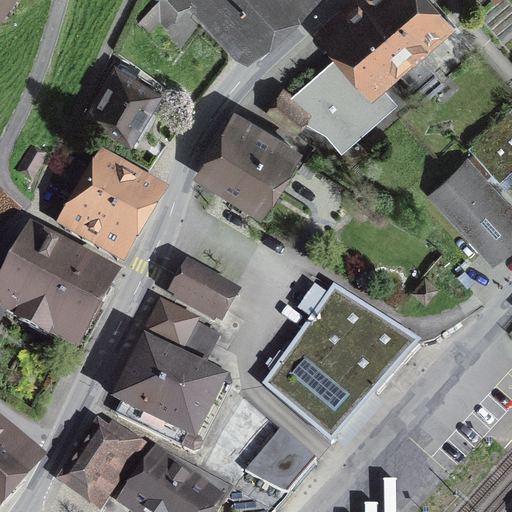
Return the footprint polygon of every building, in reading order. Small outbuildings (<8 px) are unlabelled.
[(153,0),(138,18),(149,29),(159,18),(166,25),(190,0),(153,0)] [(203,0),(243,42),(288,0),(203,0)] [(420,0),(364,0),(363,1),(404,49),(412,59),(398,71),(410,84),(406,87),(419,102),(443,81),(419,53),(428,46),(420,36),(438,20),(420,0)] [(371,78),(374,76),(404,49),(363,1),(329,30),(348,52),(354,59),(371,78)] [(342,58),(296,98),(309,108),(304,116),(326,129),(341,146),(394,100),(374,76),(371,78),(354,59),(348,64),(342,58)] [(116,69),(90,112),(101,119),(97,125),(114,135),(118,129),(139,139),(162,98),(154,93),(155,92),(116,69)] [(304,116),(309,108),(296,98),(284,89),(267,114),(292,132),(293,130),(304,116)] [(431,194),(484,251),(498,238),(503,244),(511,237),(506,231),(511,225),(511,210),(485,181),(492,174),(499,181),(511,169),(511,106),(467,148),(473,154),(431,194)] [(241,125),(233,121),(203,170),(265,207),(297,157),(294,156),(297,151),(245,119),(241,125)] [(19,171),(32,179),(45,157),(31,149),(19,171)] [(154,198),(100,166),(64,229),(72,234),(77,225),(122,251),(154,198)] [(0,221),(18,204),(0,189),(0,221)] [(0,312),(1,311),(70,349),(74,342),(77,344),(111,282),(29,237),(4,285),(0,282),(0,312)] [(176,298),(215,321),(232,292),(193,269),(176,298)] [(345,371),(373,396),(417,344),(369,313),(366,319),(330,296),(313,320),(300,337),(345,371)] [(153,347),(199,369),(216,336),(169,310),(155,337),(157,338),(153,347)] [(331,445),(373,396),(345,371),(300,337),(295,345),(288,341),(268,369),(274,374),(265,386),(331,445)] [(229,385),(199,369),(153,347),(117,415),(160,438),(160,437),(193,453),(229,385)] [(230,509),(234,511),(273,511),(316,462),(243,398),(223,429),(202,470),(234,487),(234,488),(227,497),(234,502),(230,509)] [(99,430),(65,479),(103,505),(144,447),(112,425),(105,434),(99,430)] [(0,497),(32,461),(0,433),(0,497)] [(202,470),(162,448),(128,498),(148,511),(216,511),(227,497),(234,488),(234,487),(202,470)]
